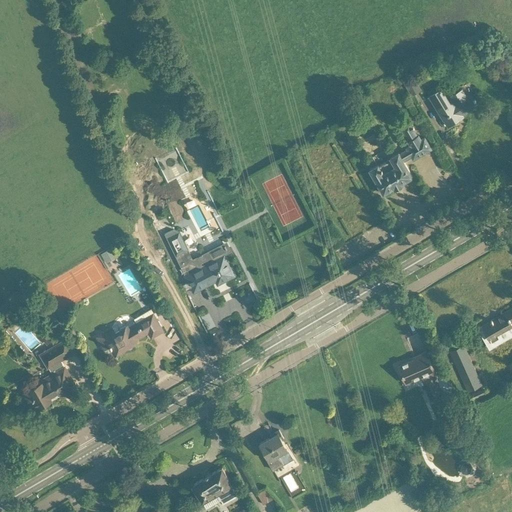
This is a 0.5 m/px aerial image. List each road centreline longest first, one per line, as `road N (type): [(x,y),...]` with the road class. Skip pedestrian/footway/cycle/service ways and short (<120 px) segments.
road 1 (residential): [(88,437),(85,430),(511,182)]
road 2 (secondary): [(95,449),(511,206)]
road 3 (residential): [(106,468),(511,231)]
